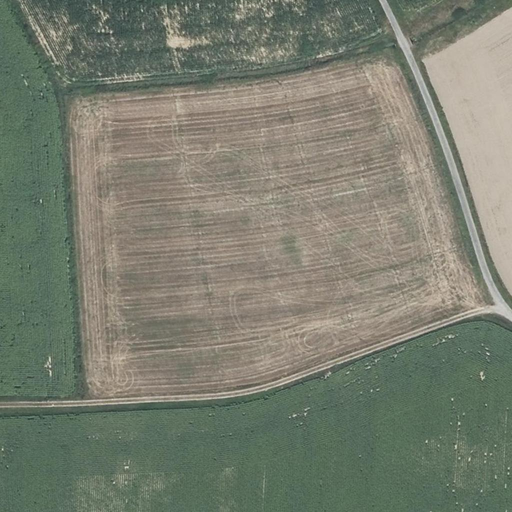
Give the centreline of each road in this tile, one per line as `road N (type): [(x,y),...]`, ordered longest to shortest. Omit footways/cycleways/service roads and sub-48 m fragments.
road 1 (track): [(0,403),(232,395),(498,306)]
road 2 (unclassified): [(511,316),(488,286),(410,51),(382,0)]
